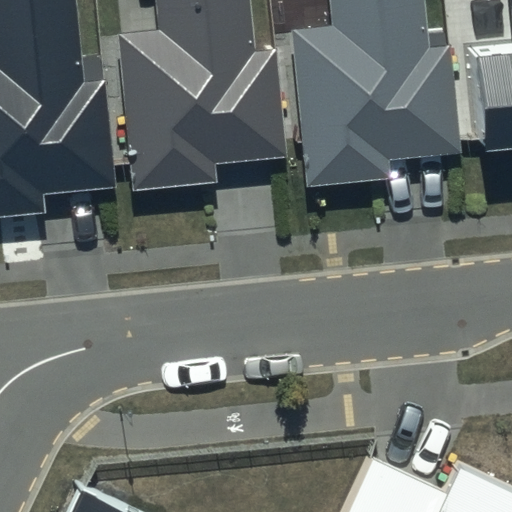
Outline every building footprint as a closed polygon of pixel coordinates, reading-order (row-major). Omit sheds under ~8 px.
[(76,73),(68,0),(0,0),(0,207),(33,204),(31,182),(103,175),(93,71),(76,73)] [(245,40),(241,0),(145,0),(147,17),(107,21),(123,179),(203,171),(201,150),(273,142),(262,39),(245,40)] [(420,36),(416,0),(320,0),(322,13),(282,17),(298,175),(378,167),(376,145),(448,138),(437,34),(420,36)] [(511,0),(499,0),(503,35),(460,39),(468,133),(511,128),(511,0)] [(511,511),(511,483),(441,451),(428,481),(359,450),(330,511),(511,511)] [(157,511),(158,509),(65,470),(46,511),(157,511)]
